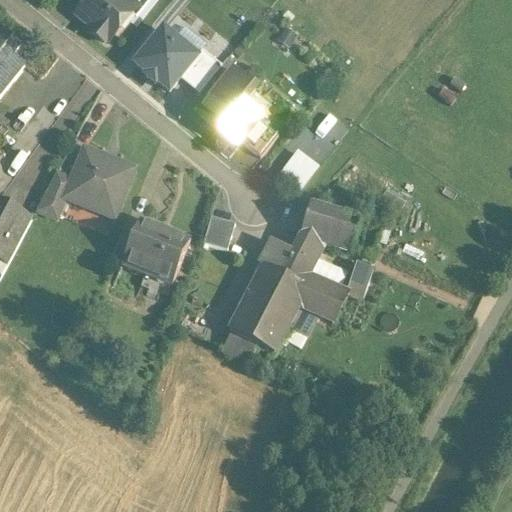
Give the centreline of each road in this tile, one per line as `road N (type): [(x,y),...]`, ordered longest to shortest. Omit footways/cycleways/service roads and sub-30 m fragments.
road 1 (residential): [(4,0),(270,222)]
road 2 (track): [(511,283),(387,511)]
